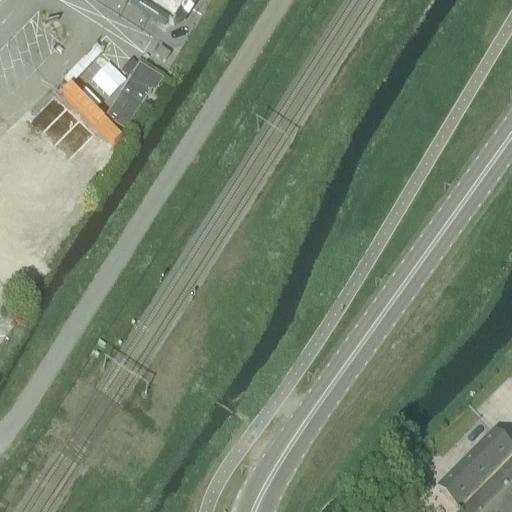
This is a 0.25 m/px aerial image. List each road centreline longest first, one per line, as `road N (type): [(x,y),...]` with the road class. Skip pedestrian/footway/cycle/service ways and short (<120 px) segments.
road 1 (unclassified): [(0,434),(280,0)]
road 2 (tertiary): [(356,349),(511,133)]
road 3 (tertiary): [(356,349),(279,445),(241,511)]
road 4 (tertiary): [(265,511),(356,349)]
